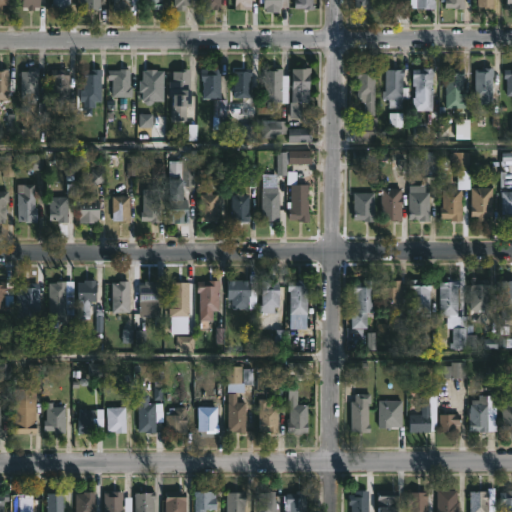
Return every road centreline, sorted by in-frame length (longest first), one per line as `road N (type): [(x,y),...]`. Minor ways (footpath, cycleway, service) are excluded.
road 1 (residential): [(335,0),(329,511)]
road 2 (residential): [(511,40),(0,40)]
road 3 (residential): [(511,252),(0,252)]
road 4 (residential): [(511,461),(0,461)]
